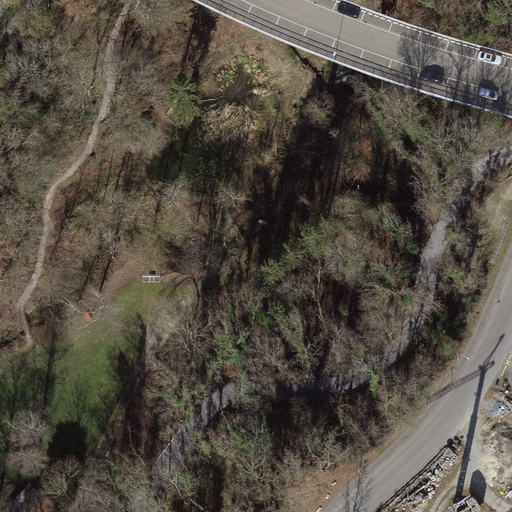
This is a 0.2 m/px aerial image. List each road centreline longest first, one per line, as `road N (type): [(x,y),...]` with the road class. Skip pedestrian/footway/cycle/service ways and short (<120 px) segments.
road 1 (track): [(511,154),(477,172),(446,226),(424,309),(394,356),(349,385),(243,394),(211,409),(136,511)]
road 2 (unclassified): [(511,305),(453,413),(352,511)]
road 3 (residential): [(275,0),(373,42),(511,83)]
